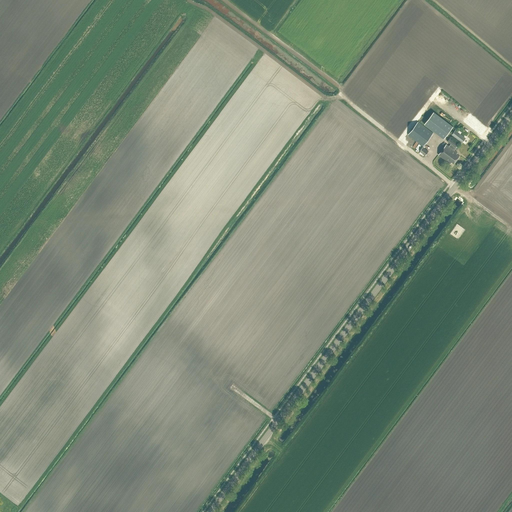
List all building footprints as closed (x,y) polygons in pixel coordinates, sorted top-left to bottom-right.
[(451,110),(449,112),(457,120),(459,118),(451,110)] [(433,111),(424,124),(444,139),(449,131),(451,129),(453,126),(433,111)] [(433,133),(418,121),(408,135),(423,146),(433,133)] [(455,130),(455,131),(453,134),(452,135),(461,141),(464,137),(455,130)] [(447,144),(439,155),(451,164),(452,162),(454,163),(460,155),(457,153),(458,152),(454,150),(456,147),(458,144),(450,138),(447,141),(451,144),(450,146),(447,144)] [(419,151),(425,155),(428,151),(422,147),(419,151)] [(144,394),(151,383),(148,381),(141,392),(144,394)]
